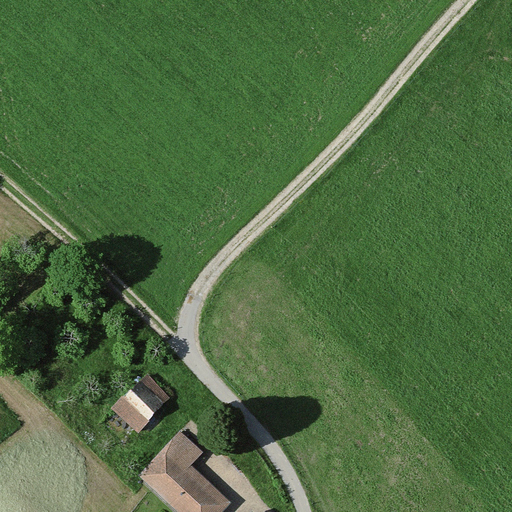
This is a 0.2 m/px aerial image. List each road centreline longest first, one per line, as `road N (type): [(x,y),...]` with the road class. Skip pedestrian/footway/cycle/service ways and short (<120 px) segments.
road 1 (track): [(185,348),(199,291),(469,0)]
road 2 (track): [(185,348),(0,177)]
